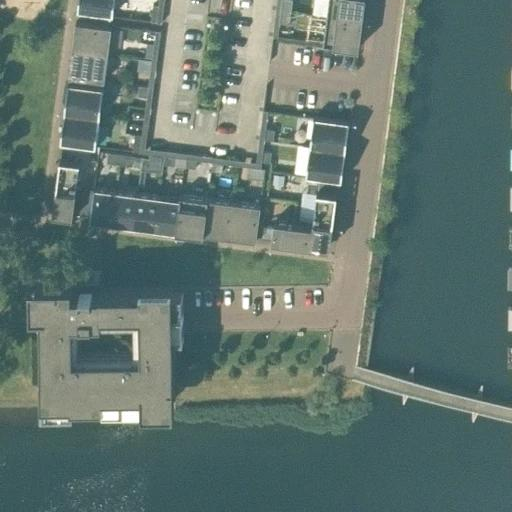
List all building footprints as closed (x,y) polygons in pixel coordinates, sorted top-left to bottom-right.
[(114,13),(115,0),(79,0),(78,9),(114,13)] [(292,0),(282,0),(281,9),(292,10),(292,0)] [(329,0),(327,15),(363,19),(365,0),(329,0)] [(159,3),(153,3),(151,19),(157,20),(159,3)] [(292,10),(281,9),(280,21),(290,23),(292,10)] [(360,46),(363,19),(327,15),(324,42),(360,46)] [(109,52),(112,25),(77,20),(73,48),(109,52)] [(148,42),(146,56),(152,57),(154,43),(148,42)] [(105,79),(109,52),(73,48),(69,75),(105,79)] [(151,68),(152,57),(146,56),(140,56),(138,68),(150,70),(151,68)] [(100,116),(104,86),(69,82),(65,111),(100,116)] [(153,86),(140,84),(138,94),(152,96),(153,86)] [(97,145),(100,116),(65,111),(61,141),(97,145)] [(346,149),(350,120),(314,115),(310,145),(346,149)] [(274,139),(275,129),(263,127),(261,137),(274,139)] [(143,133),(135,133),(133,150),(141,151),(143,133)] [(342,179),(346,149),(310,145),(307,174),(342,179)] [(271,161),(272,151),(259,149),(258,159),(271,161)] [(177,151),(167,150),(165,163),(175,164),(177,151)] [(108,161),(120,163),(122,153),(109,152),(108,161)] [(135,155),(122,153),(120,163),(133,165),(135,155)] [(198,154),(188,153),(186,166),(196,167),(198,154)] [(91,215),(94,188),(77,186),(81,159),(61,156),(54,212),(73,215),(74,213),(91,215)] [(151,170),(153,157),(143,156),(141,169),(151,170)] [(224,157),(214,156),(212,169),(223,171),(224,157)] [(275,174),(274,183),(284,184),(285,175),(275,174)] [(113,223),(117,189),(95,186),(94,188),(91,215),(90,220),(113,223)] [(134,225),(138,192),(117,189),(113,223),(134,225)] [(330,247),(338,191),(318,189),(313,224),(314,224),(312,244),(330,247)] [(161,195),(138,192),(134,225),(157,228),(161,195)] [(180,197),(161,195),(157,228),(178,231),(178,229),(183,193),(181,193),(180,197)] [(209,197),(183,193),(178,229),(204,233),(209,197)] [(234,200),(209,197),(204,233),(230,236),(234,200)] [(257,239),(261,204),(234,200),(230,236),(257,239)] [(314,224),(313,224),(275,219),(272,239),(312,244),(314,224)] [(176,398),(174,286),(95,288),(73,288),(74,279),(41,280),(43,400),(176,398)]
